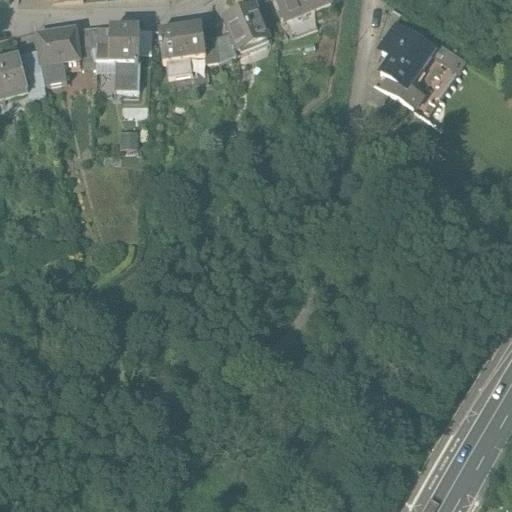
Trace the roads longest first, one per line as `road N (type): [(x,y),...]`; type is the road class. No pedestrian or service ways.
road 1 (track): [(145,511),(216,420),(313,267),(351,109)]
road 2 (residential): [(0,28),(166,18),(207,0)]
road 3 (primary): [(511,388),(440,511)]
